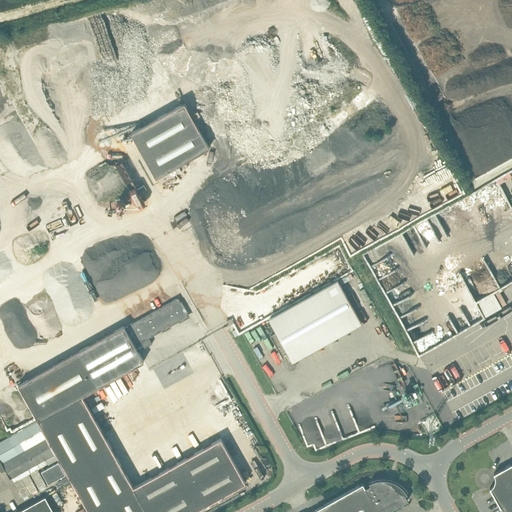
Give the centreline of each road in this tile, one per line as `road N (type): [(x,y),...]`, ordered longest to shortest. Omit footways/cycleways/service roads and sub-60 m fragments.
road 1 (unknown): [(188,276),(274,277),(314,258),(396,195),(419,163),(419,129),(392,81),(344,30),(282,15)]
road 2 (unclassified): [(304,482),(183,266)]
road 3 (unclassified): [(427,472),(395,452),(364,451),(304,482)]
